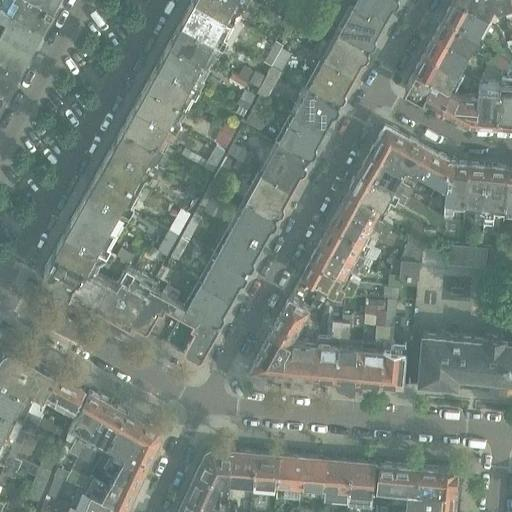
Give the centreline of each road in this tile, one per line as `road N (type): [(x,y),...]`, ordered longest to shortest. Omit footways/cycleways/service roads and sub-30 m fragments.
road 1 (residential): [(201,405),(375,92)]
road 2 (residential): [(0,287),(158,0)]
road 3 (residential): [(201,405),(502,432)]
road 4 (residential): [(201,405),(0,295)]
road 5 (residential): [(86,0),(0,154)]
road 6 (residential): [(375,92),(464,140),(511,144)]
